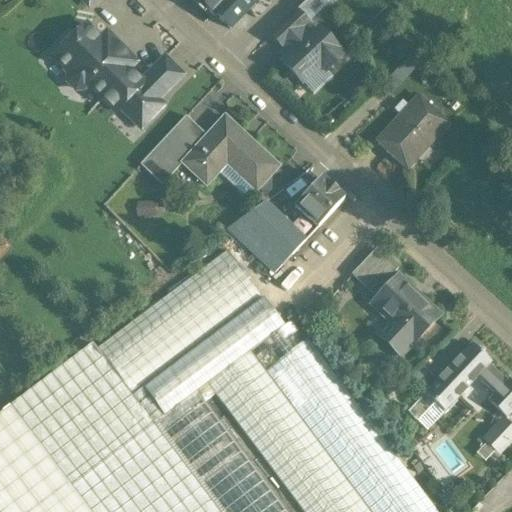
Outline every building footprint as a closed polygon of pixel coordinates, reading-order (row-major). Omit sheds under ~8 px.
[(205,9),(230,33),(261,0),(212,0),(208,5),(205,9)] [(298,14),(272,38),(282,50),(284,48),(301,32),(309,25),(298,14)] [(99,42),(85,28),(52,61),(67,76),(66,83),(75,92),(83,91),(87,88),(113,115),(119,110),(139,130),(156,114),(150,108),(163,95),(146,78),(140,84),(127,71),(133,65),(105,37),(99,42)] [(342,59),(318,32),(309,40),(301,32),(284,48),(292,57),(282,65),(301,86),(320,68),(325,74),(342,59)] [(180,79),(163,62),(146,78),(163,95),(180,79)] [(414,75),(406,67),(383,88),(391,98),(414,75)] [(417,99),(377,144),(407,171),(447,127),(417,99)] [(207,138),(185,118),(140,168),(161,188),(182,165),(207,138)] [(207,138),(182,165),(205,188),(218,175),(221,171),(216,166),(225,156),(242,172),(241,175),(241,177),(241,180),(242,182),(256,193),(259,190),(277,171),(279,169),(224,119),(207,138)] [(242,172),(225,156),(216,166),(221,171),(218,175),(248,202),(256,193),(242,182),(241,180),(241,177),(241,175),(242,172)] [(291,184),(277,171),(259,190),(269,200),(291,184)] [(343,201),(321,181),(295,209),(317,229),(343,201)] [(263,205),(227,232),(274,275),(304,243),(263,205)] [(137,207),(138,220),(156,219),(155,206),(137,207)] [(224,253),(93,351),(90,348),(0,415),(0,511),(284,511),(204,405),(213,398),(299,511),(436,511),(292,321),(282,328),(224,253)] [(398,272),(377,253),(352,279),(354,280),(360,273),(380,292),(398,272)] [(360,273),(354,280),(378,302),(384,296),(380,292),(360,273)] [(296,301),(312,287),(306,280),(290,293),(296,301)] [(415,295),(399,280),(384,296),(378,302),(372,308),(391,327),(396,331),(385,343),(380,339),(379,340),(401,361),(440,319),(439,317),(437,320),(413,298),(415,295)] [(439,317),(415,295),(413,298),(437,320),(439,317)] [(391,327),(380,339),(385,343),(396,331),(391,327)] [(471,346),(425,395),(432,402),(431,404),(434,407),(435,405),(444,414),(477,379),(494,396),(506,383),(488,367),(491,364),(482,357),(483,355),(481,352),(479,354),(471,346)] [(494,396),(488,403),(506,420),(511,413),(511,384),(508,381),(494,396)] [(511,439),(511,433),(501,423),(484,441),(498,454),(511,439)]
